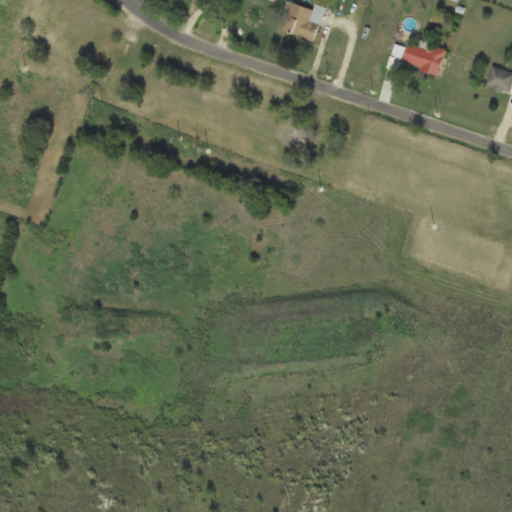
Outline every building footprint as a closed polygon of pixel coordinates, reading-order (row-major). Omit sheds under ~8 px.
[(315,42),(328,8),(317,4),(315,11),(293,2),(283,31),(315,42)] [(48,45),(54,30),(17,14),(11,29),(48,45)] [(441,75),(448,49),(421,42),(420,46),(409,43),(403,64),(441,75)] [(511,72),(493,67),(488,87),(511,93),(511,72)] [(48,106),(25,99),(19,120),(41,127),(48,106)] [(65,173),(74,136),(54,130),(44,167),(65,173)] [(511,198),(511,188),(501,185),(498,194),(511,198)]
